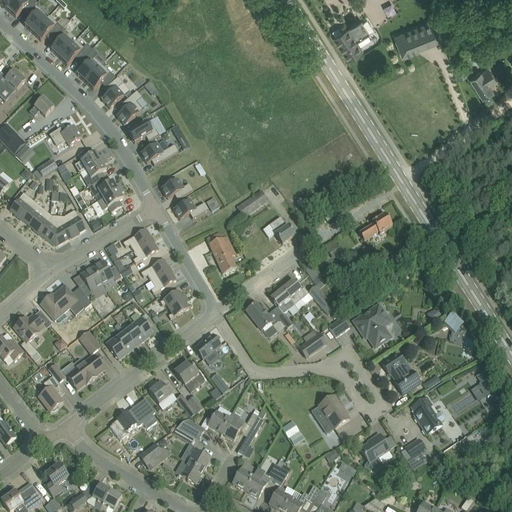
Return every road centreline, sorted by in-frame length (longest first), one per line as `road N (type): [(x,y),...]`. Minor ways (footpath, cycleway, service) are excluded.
road 1 (primary): [(511,356),(286,0)]
road 2 (residential): [(156,208),(94,112),(0,24)]
road 3 (residential): [(216,314),(393,191)]
road 4 (residential): [(64,429),(216,314)]
road 5 (residential): [(330,369),(253,375),(216,314)]
road 6 (track): [(511,102),(403,184)]
road 7 (residential): [(48,273),(156,208)]
road 8 (residential): [(216,314),(156,208)]
